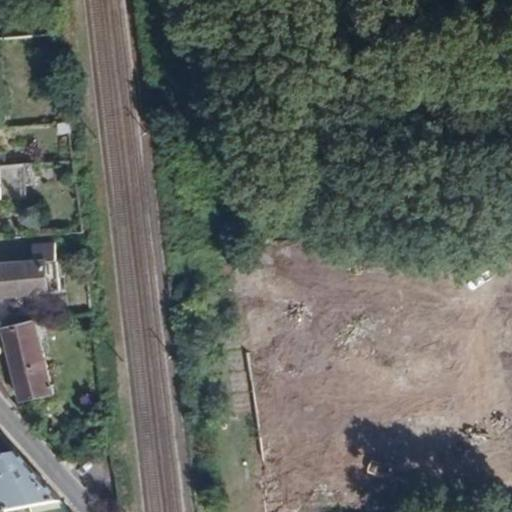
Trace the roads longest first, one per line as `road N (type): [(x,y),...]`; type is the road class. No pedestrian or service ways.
road 1 (residential): [(283,71),(202,229),(242,511)]
road 2 (residential): [(511,189),(434,202),(366,185),(300,110),(283,71)]
road 3 (track): [(338,153),(333,37),(322,0)]
road 4 (residential): [(96,511),(0,409)]
